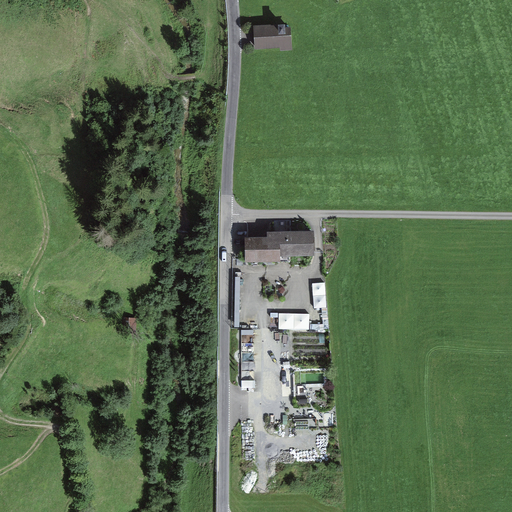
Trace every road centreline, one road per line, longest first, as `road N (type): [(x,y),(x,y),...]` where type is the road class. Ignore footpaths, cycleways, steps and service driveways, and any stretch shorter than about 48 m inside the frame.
road 1 (unclassified): [(223,511),(232,0)]
road 2 (track): [(225,214),(511,217)]
road 3 (track): [(0,374),(28,326),(23,292),(48,232),(29,157),(0,128)]
road 4 (track): [(109,0),(141,49),(177,77),(202,72),(216,0)]
road 5 (track): [(41,185),(82,136),(84,0)]
road 6 (track): [(81,511),(68,429),(0,412)]
